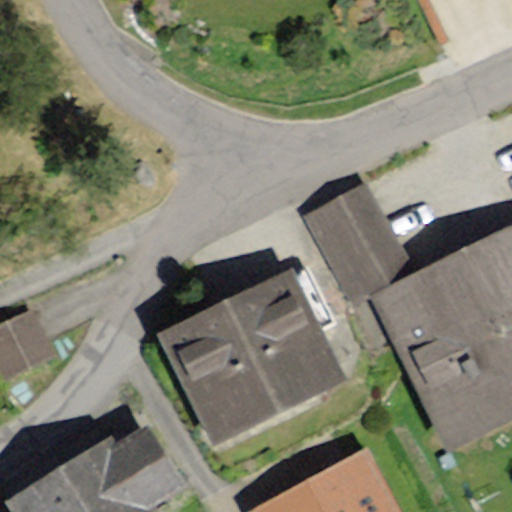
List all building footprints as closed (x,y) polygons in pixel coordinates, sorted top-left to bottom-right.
[(365,188),(310,217),(353,297),(408,268),(365,188)] [(511,238),(382,302),(450,441),(511,410),(511,238)] [(169,339),(218,435),(337,374),(288,279),(169,339)] [(0,322),(0,364),(5,374),(54,348),(31,306),(0,322)] [(180,480),(152,433),(113,456),(107,445),(11,502),(17,511),(152,511),(146,501),(180,480)] [(255,511),(254,511),(388,511),(359,457),(255,511)]
